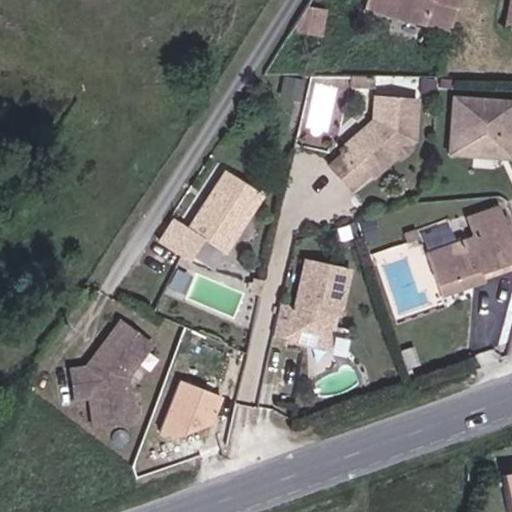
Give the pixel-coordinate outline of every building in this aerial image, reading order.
[(364,0),(362,8),(426,24),(431,0),(364,0)] [(431,0),(426,24),(449,30),(449,27),(456,0),(431,0)] [(316,8),(305,5),(290,30),(310,35),(316,8)] [(303,83),(284,78),(281,92),(299,96),(303,83)] [(368,175),(393,154),(406,143),(412,138),(415,96),(373,93),(369,119),(341,143),(343,146),(323,163),(345,188),(365,171),(368,175)] [(452,96),(448,152),(496,156),(500,99),(452,96)] [(511,100),(500,99),(496,156),(511,157),(511,148),(511,100)] [(406,143),(393,154),(397,158),(409,148),(406,143)] [(258,195),(220,172),(185,231),(171,223),(157,245),(186,262),(199,239),(223,254),(258,195)] [(511,262),(511,237),(500,204),(464,216),(471,237),(421,253),(437,298),(483,284),(479,273),(511,262)] [(414,240),(411,231),(399,235),(401,244),(414,240)] [(294,306),(280,304),(272,335),(287,338),(288,334),(311,339),(327,337),(326,329),(330,314),(332,304),(340,306),(348,270),(305,261),(294,306)] [(251,292),(261,294),(264,279),(254,277),(251,292)] [(338,316),(340,306),(332,304),(330,314),(338,316)] [(117,330),(99,355),(101,364),(96,372),(86,373),(69,376),(74,402),(92,399),(97,430),(134,424),(127,384),(148,349),(117,330)] [(288,334),(287,338),(286,341),(329,351),(327,337),(311,339),(288,334)] [(101,364),(99,355),(86,373),(96,372),(101,364)] [(165,430),(192,437),(206,383),(179,376),(165,430)]
